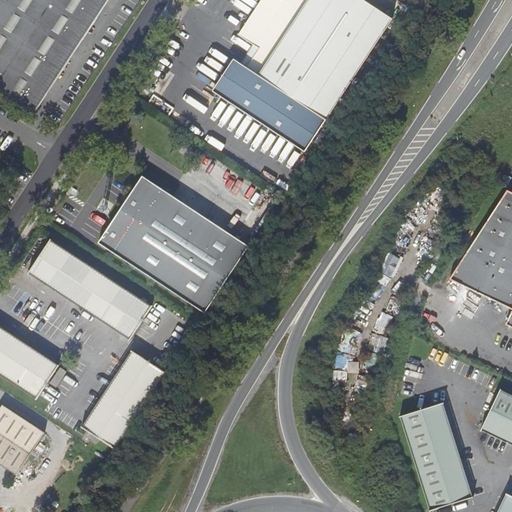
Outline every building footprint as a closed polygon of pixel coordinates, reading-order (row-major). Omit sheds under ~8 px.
[(0,0),(0,88),(36,112),(109,0),(0,0)] [(263,0),(241,34),(254,43),(261,48),(249,65),(242,60),(237,57),(217,87),(306,146),(392,18),(364,0),(263,0)] [(261,48),(254,43),(242,60),(249,65),(261,48)] [(15,158),(8,153),(4,159),(11,164),(15,158)] [(240,259),(249,246),(143,175),(99,242),(205,312),(240,259)] [(511,191),(502,187),(487,213),(449,277),(511,307),(511,308),(505,323),(511,326),(511,191)] [(131,339),(151,308),(50,241),(30,272),(131,339)] [(0,326),(0,372),(37,397),(58,365),(0,326)] [(114,449),(165,373),(134,352),(84,428),(88,431),(85,435),(97,443),(100,439),(114,449)] [(67,371),(60,367),(50,383),(56,387),(67,371)] [(511,395),(500,390),(481,427),(511,441),(511,395)] [(0,463),(16,474),(44,432),(3,404),(0,408),(0,463)] [(471,498),(441,404),(401,416),(431,510),(471,498)] [(511,511),(511,494),(509,493),(500,511),(511,511)]
